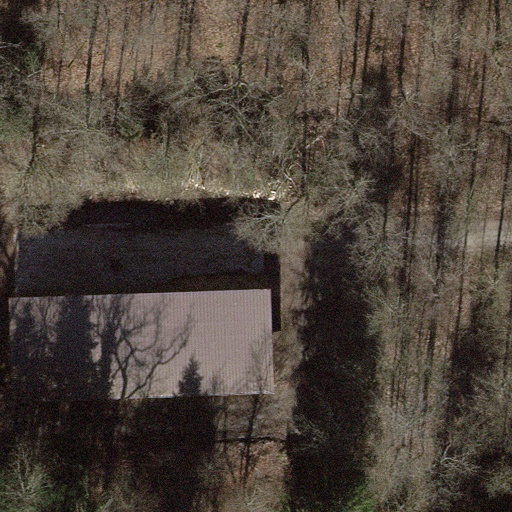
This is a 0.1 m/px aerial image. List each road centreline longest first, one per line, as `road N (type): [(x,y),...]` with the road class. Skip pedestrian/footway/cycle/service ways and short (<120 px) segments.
road 1 (track): [(511,234),(0,245)]
road 2 (track): [(0,417),(282,403),(305,374),(337,240)]
